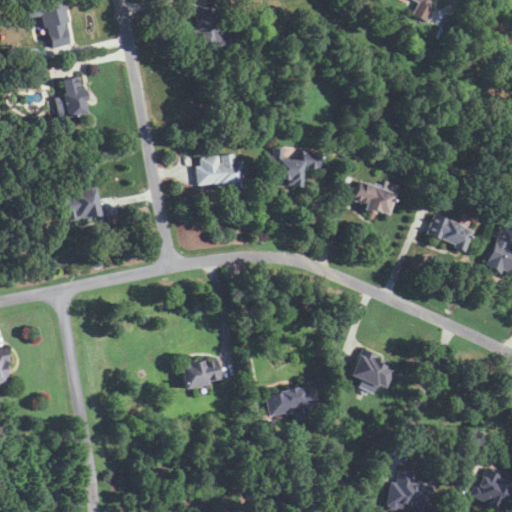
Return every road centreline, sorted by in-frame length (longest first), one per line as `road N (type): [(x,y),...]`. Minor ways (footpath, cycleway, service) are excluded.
road 1 (residential): [(0,300),(170,265),(298,259),(511,353)]
road 2 (residential): [(120,0),(170,265)]
road 3 (residential): [(57,290),(96,511)]
